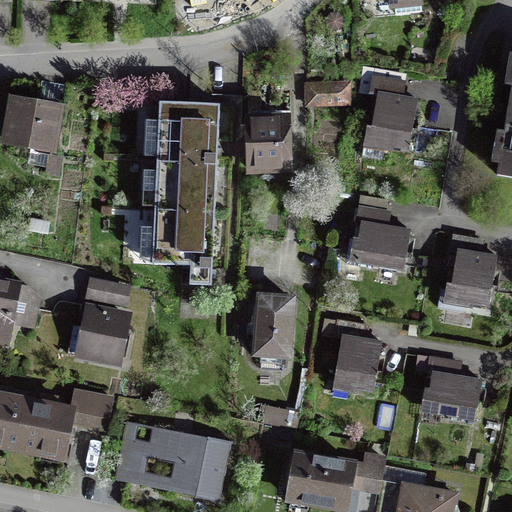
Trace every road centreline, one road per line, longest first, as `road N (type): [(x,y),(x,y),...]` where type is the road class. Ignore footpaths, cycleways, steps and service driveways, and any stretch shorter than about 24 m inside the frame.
road 1 (residential): [(292,19),(269,37),(193,58),(0,71)]
road 2 (residential): [(508,0),(478,40),(470,67),(446,221),(511,235)]
road 3 (residential): [(292,19),(299,102),(290,239)]
